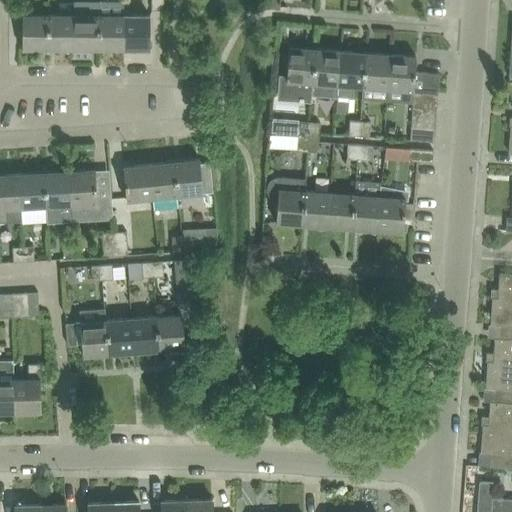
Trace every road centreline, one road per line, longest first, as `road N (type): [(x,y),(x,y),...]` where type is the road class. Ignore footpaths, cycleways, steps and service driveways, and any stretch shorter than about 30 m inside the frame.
road 1 (residential): [(454,260),(472,0)]
road 2 (residential): [(196,457),(439,468)]
road 3 (residential): [(439,468),(454,260)]
road 4 (unclassified): [(0,457),(196,457)]
road 5 (unclassified): [(0,121),(166,109)]
